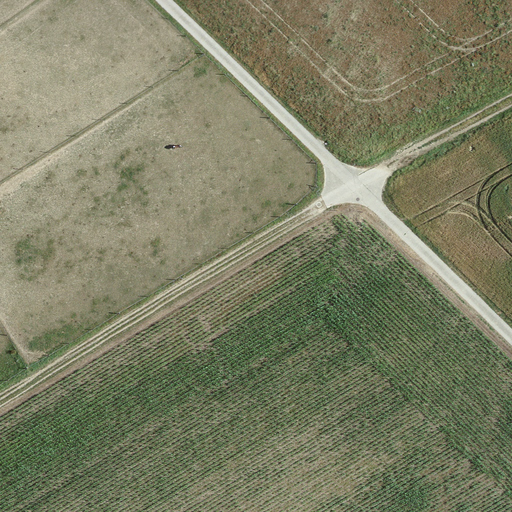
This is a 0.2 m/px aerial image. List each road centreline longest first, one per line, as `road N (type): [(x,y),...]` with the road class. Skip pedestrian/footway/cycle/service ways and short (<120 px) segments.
road 1 (track): [(511,103),(0,401)]
road 2 (track): [(163,0),(511,337)]
